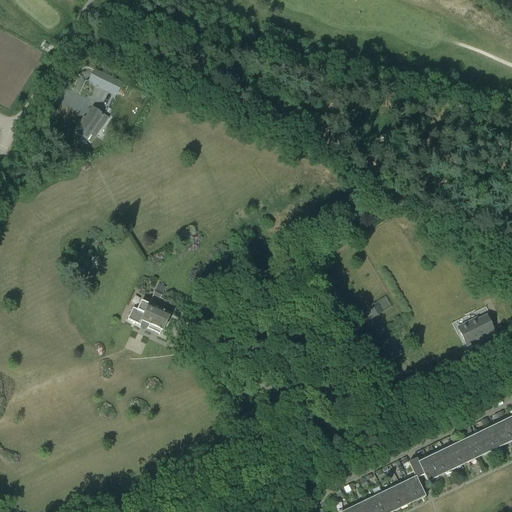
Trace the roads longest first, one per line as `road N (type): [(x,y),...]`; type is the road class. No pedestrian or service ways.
road 1 (residential): [(511,402),(331,486),(315,511)]
road 2 (unclassified): [(15,127),(90,0)]
